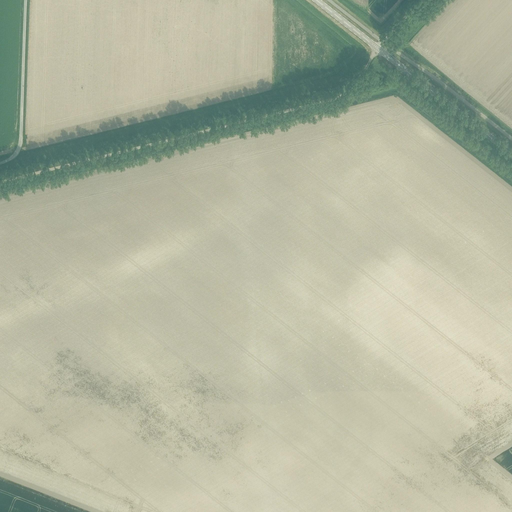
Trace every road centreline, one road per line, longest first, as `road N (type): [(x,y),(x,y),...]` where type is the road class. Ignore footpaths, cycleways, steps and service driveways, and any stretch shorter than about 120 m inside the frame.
road 1 (track): [(377,48),(338,98),(0,182)]
road 2 (unclassified): [(0,163),(20,142),(25,0)]
road 3 (secondary): [(511,154),(377,48)]
road 4 (unclassified): [(511,139),(382,42),(377,48)]
